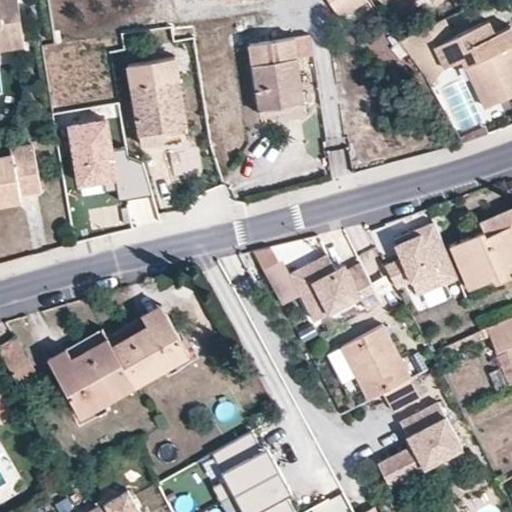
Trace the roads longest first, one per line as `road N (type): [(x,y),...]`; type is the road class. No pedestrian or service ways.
road 1 (residential): [(0,298),(511,151)]
road 2 (unknown): [(216,238),(346,506)]
